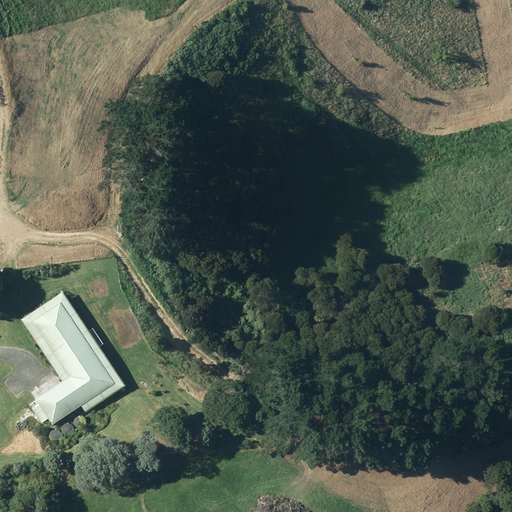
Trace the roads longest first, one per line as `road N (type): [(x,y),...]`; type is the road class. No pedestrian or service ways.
road 1 (track): [(0,99),(0,205),(30,229),(92,228),(113,216),(137,163),(140,76),(201,0)]
road 2 (track): [(92,228),(296,452),(307,475),(296,489),(263,490),(233,511)]
